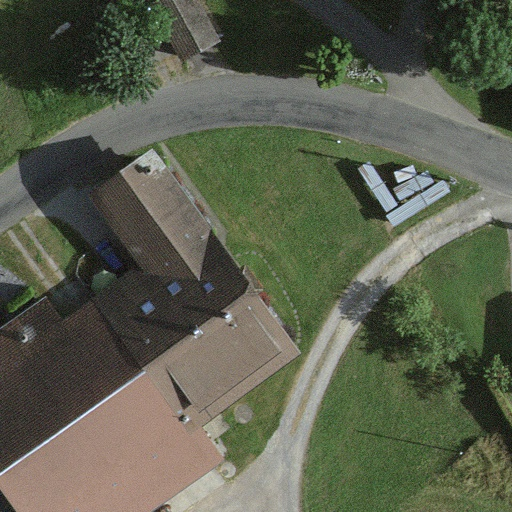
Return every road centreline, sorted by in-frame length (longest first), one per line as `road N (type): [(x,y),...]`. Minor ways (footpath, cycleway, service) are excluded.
road 1 (unclassified): [(435,133),(290,99),(174,108),(115,133),(0,218)]
road 2 (unclassified): [(322,0),(401,70),(435,133)]
